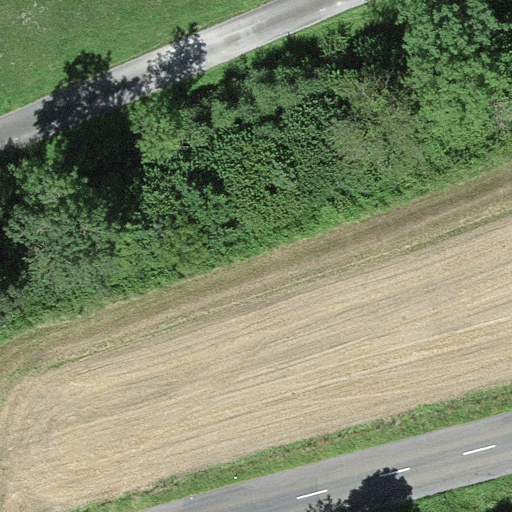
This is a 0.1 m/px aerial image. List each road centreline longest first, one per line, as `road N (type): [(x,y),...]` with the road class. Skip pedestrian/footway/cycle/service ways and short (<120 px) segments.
road 1 (unclassified): [(0,135),(316,0)]
road 2 (secondary): [(253,511),(511,448)]
